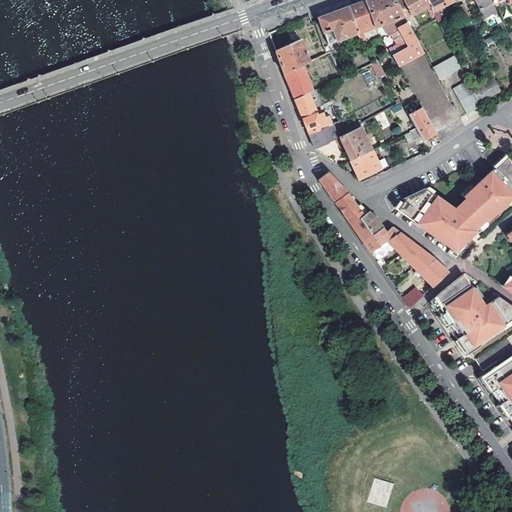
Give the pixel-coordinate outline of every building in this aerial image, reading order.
[(364,0),(355,3),(349,5),(359,31),(366,44),(369,41),(363,30),(375,25),(366,0),(364,0)] [(366,0),(375,25),(382,23),(390,35),(393,33),(403,48),(395,53),(396,54),(395,55),(401,65),(425,52),(408,21),(407,21),(405,18),(404,15),(396,0),(366,0)] [(427,0),(396,0),(404,15),(405,18),(430,6),(431,5),(427,0)] [(427,0),(431,5),(430,6),(433,11),(440,7),(454,0),(427,0)] [(475,0),(486,20),(500,13),(494,3),(492,0),(475,0)] [(465,3),(460,6),(467,20),(472,17),(465,3)] [(328,42),(359,31),(349,5),(342,8),(334,11),(319,16),(328,42)] [(440,7),(433,11),(440,24),(447,21),(440,7)] [(491,30),(505,23),(500,13),(486,20),(491,30)] [(278,54),(285,72),(302,64),(303,64),(310,60),(301,37),(276,49),(278,54)] [(456,55),(433,67),(439,76),(450,71),(461,65),(456,55)] [(377,78),(384,75),(378,61),(371,64),(377,78)] [(315,90),(303,64),(302,64),(285,72),(290,86),(296,98),(310,92),(315,90)] [(502,89),(496,77),(474,88),(481,103),(502,89)] [(454,104),(460,115),(482,104),(481,103),(474,88),(471,83),(449,95),(454,104)] [(310,133),(331,122),(328,115),(327,115),(325,111),(319,114),(310,92),(296,98),(306,123),(310,133)] [(461,117),(460,115),(454,104),(443,111),(450,123),(461,117)] [(410,114),(417,127),(422,137),(424,140),(437,133),(423,107),(410,114)] [(448,125),(442,114),(431,120),(438,131),(448,125)] [(316,147),(338,136),(331,123),(331,122),(310,133),(315,145),(316,147)] [(345,146),(343,147),(346,153),(348,152),(352,159),(373,149),(373,148),(361,124),(338,136),(316,147),(322,153),(323,152),(340,142),(343,141),(345,146)] [(415,129),(403,134),(409,145),(420,140),(415,129)] [(424,140),(425,143),(439,136),(437,133),(424,140)] [(373,149),(352,159),(357,170),(378,159),(373,149)] [(507,153),(495,164),(497,166),(497,167),(509,156),(507,153)] [(405,197),(399,208),(452,246),(456,249),(467,240),(477,230),(475,227),(486,217),(488,220),(508,201),(511,197),(511,161),(509,156),(497,167),(497,166),(491,172),(475,186),(466,195),(468,197),(456,208),(435,192),(427,187),(405,197)] [(378,159),(357,170),(362,179),(383,169),(378,159)] [(362,217),(370,211),(361,203),(359,205),(349,193),(348,192),(344,187),(329,171),(320,178),(329,191),(343,210),(355,227),(364,240),(374,234),(362,217)] [(473,184),(463,193),(466,195),(475,186),(473,184)] [(401,199),(396,206),(399,208),(405,197),(401,199)] [(364,240),(372,251),(388,240),(401,253),(400,254),(434,286),(450,271),(439,260),(437,258),(425,249),(410,238),(393,225),(390,228),(387,231),(385,229),(376,216),(370,211),(362,217),(374,234),(364,240)] [(456,249),(452,246),(448,252),(458,258),(470,242),(467,240),(456,249)] [(443,290),(433,299),(454,330),(456,328),(465,341),(462,343),(467,349),(469,347),(471,351),(485,370),(488,375),(485,376),(511,416),(511,342),(501,326),(503,325),(511,318),(511,303),(500,295),(486,305),(464,273),(460,276),(443,290)] [(422,282),(405,298),(411,306),(430,290),(422,282)] [(511,318),(503,325),(506,328),(511,323),(511,318)] [(456,328),(454,330),(462,343),(465,341),(456,328)] [(386,507),(393,483),(374,478),(367,501),(386,507)]
